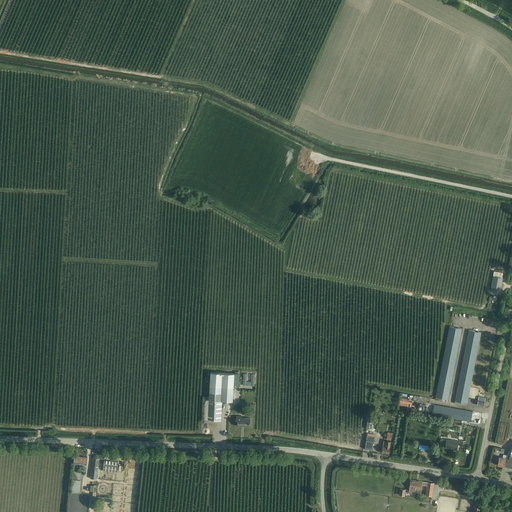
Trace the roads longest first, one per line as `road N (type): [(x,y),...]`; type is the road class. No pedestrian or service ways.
road 1 (tertiary): [(0,437),(324,454)]
road 2 (track): [(330,158),(511,196)]
road 3 (unclassified): [(476,478),(511,305)]
road 4 (tertiary): [(476,478),(324,454)]
